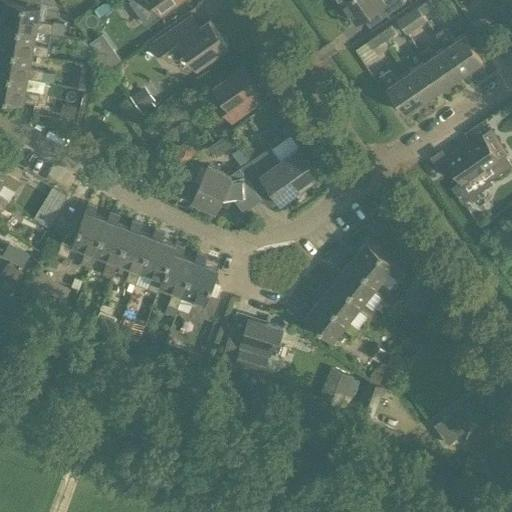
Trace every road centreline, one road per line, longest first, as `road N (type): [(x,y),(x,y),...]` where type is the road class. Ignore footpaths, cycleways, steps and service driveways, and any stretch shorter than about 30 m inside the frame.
road 1 (unclassified): [(441,511),(0,346)]
road 2 (residential): [(0,124),(216,238),(243,243)]
road 3 (residential): [(378,174),(256,0)]
road 4 (residential): [(378,174),(511,80)]
road 5 (residential): [(243,243),(298,228),(378,174)]
